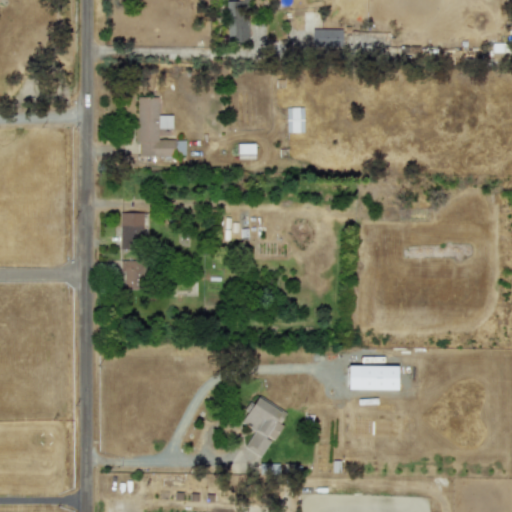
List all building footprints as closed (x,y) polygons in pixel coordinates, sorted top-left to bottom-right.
[(235,0),(224,1),(225,42),(247,42),(246,0),(235,0)] [(311,46),(341,46),(340,30),(310,30),(311,46)] [(137,156),(182,156),(183,139),(156,139),(156,128),(170,128),(170,115),(156,115),(156,97),(134,97),(134,142),(137,142),(137,156)] [(302,107),(285,107),(285,131),(302,131),(302,107)] [(252,158),(252,143),(236,143),(236,158),(252,158)] [(142,212),(118,212),(118,237),(141,238),(142,212)] [(141,260),(119,259),(118,271),(122,271),(122,287),(140,288),(141,260)] [(345,389),(395,389),(395,366),(345,365),(345,389)] [(239,421),(253,430),(242,447),(259,457),(280,423),(278,423),(283,414),(254,396),(239,421)]
